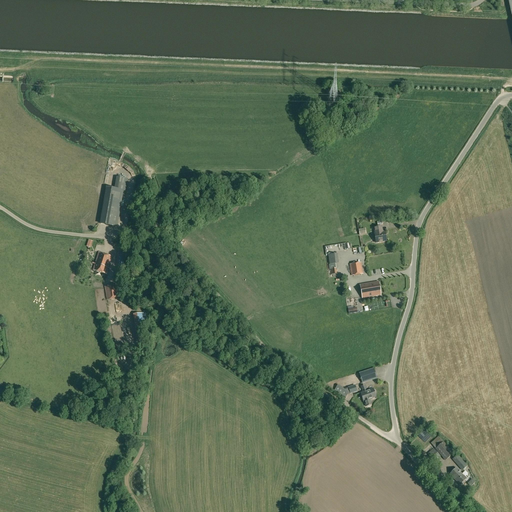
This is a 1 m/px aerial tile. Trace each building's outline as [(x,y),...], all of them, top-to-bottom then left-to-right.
[(122,191),(106,188),(100,225),(116,228),(122,191)] [(375,234),(374,234),(376,243),(386,241),(385,233),(381,233),(381,231),(382,231),(381,227),(374,228),(375,234)] [(116,267),(123,267),(125,249),(118,248),(116,267)] [(99,252),(93,270),(106,275),(109,268),(108,268),(111,257),(99,252)] [(329,256),(330,264),(331,275),(337,274),(335,263),(338,263),(337,255),(329,256)] [(352,276),(362,274),(361,263),(350,265),(352,276)] [(360,286),(362,298),(381,295),(378,282),(360,286)] [(116,285),(105,287),(107,300),(118,298),(116,285)] [(141,337),(140,328),(144,327),(142,314),(134,315),(135,328),(136,328),(137,337),(141,337)] [(359,374),(362,383),(376,379),(373,369),(359,374)] [(346,396),(344,389),(338,385),(337,386),(335,390),(346,397),(346,396)] [(348,388),(350,394),(357,392),(355,386),(348,388)] [(374,390),(373,390),(373,389),(366,391),(364,386),(361,387),(363,392),(360,393),(364,402),(366,407),(367,406),(367,407),(368,407),(369,407),(370,406),(370,405),(371,405),(370,400),(369,399),(376,397),(375,393),(375,392),(375,391),(375,390),(374,390)] [(443,443),(436,450),(446,461),(453,454),(443,443)] [(440,456),(434,450),(428,456),(434,462),(440,456)] [(467,466),(457,455),(452,460),(462,471),(467,466)] [(462,475),(459,472),(456,469),(450,475),(460,485),(467,479),(465,477),(468,474),(465,472),(462,475)]
